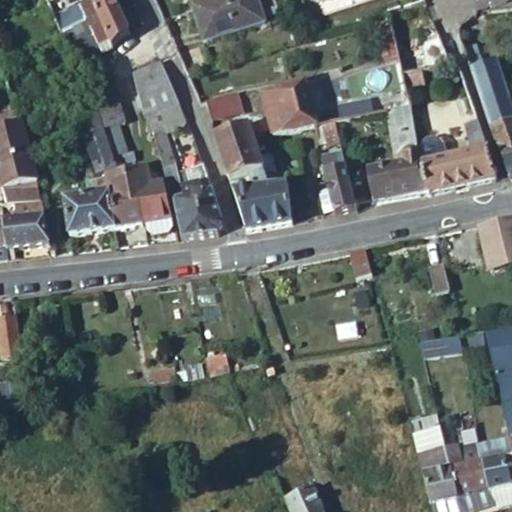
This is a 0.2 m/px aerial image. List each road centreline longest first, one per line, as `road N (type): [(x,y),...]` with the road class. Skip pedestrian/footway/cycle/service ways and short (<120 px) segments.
road 1 (residential): [(142,0),(242,259)]
road 2 (residential): [(242,259),(511,196)]
road 3 (residential): [(0,284),(242,259)]
